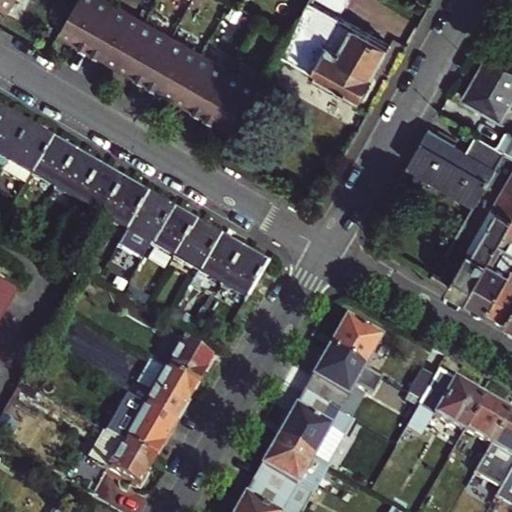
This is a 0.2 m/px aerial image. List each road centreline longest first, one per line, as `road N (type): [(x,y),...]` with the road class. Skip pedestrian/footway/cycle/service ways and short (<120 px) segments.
road 1 (residential): [(327,249),(0,60)]
road 2 (residential): [(327,249),(179,511)]
road 3 (residential): [(469,0),(327,249)]
road 4 (residential): [(511,357),(327,249)]
